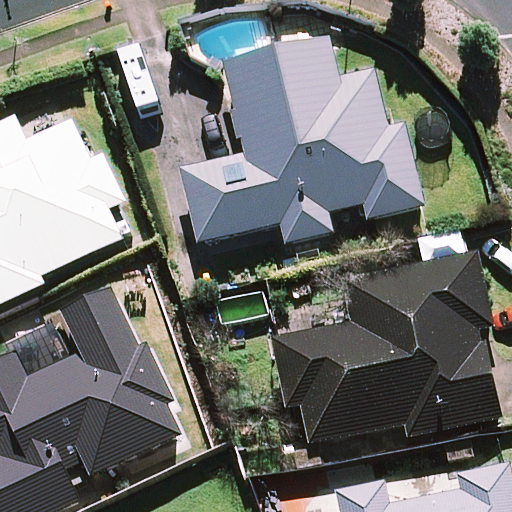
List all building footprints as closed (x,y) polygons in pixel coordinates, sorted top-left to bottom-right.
[(343,82),(335,44),(229,67),(250,164),(188,177),(203,248),(286,230),(290,249),(340,238),(335,215),(368,208),(371,222),(428,210),(411,129),(392,133),(380,74),(343,82)] [(32,145),(20,121),(0,131),(0,310),(48,288),(45,281),(126,241),(112,211),(128,203),(107,159),(96,165),(76,124),(32,145)] [(494,328),(479,258),(348,285),(357,327),(278,343),(293,412),(307,409),(315,447),(409,427),(411,439),(503,420),(485,330),(494,328)] [(167,299),(149,262),(121,275),(139,313),(167,299)] [(0,510),(0,511),(69,511),(83,505),(76,491),(190,435),(119,292),(68,318),(88,358),(34,385),(20,357),(0,367),(0,510)]
